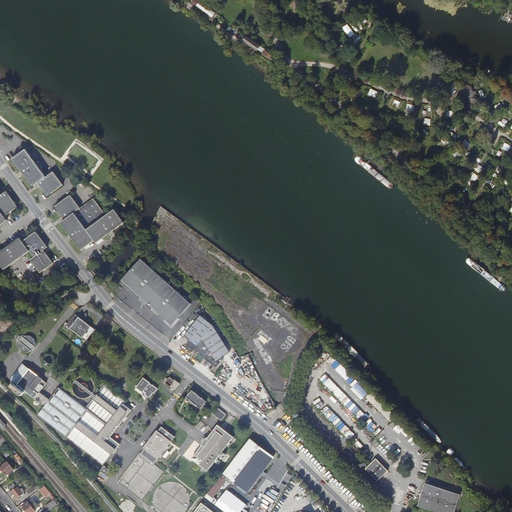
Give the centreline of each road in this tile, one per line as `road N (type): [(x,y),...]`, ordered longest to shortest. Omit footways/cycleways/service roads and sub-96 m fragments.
road 1 (secondary): [(347,511),(266,430),(110,306),(0,162)]
road 2 (unknown): [(0,382),(117,511)]
